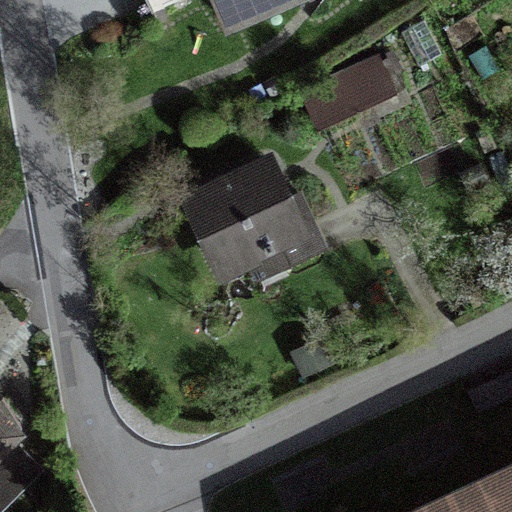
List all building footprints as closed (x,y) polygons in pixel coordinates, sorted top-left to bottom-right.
[(344,0),(149,0),(165,37),(222,14),(234,45),(344,0)] [(391,113),(376,81),(318,107),(333,139),(391,113)] [(289,172),(200,211),(239,298),(327,258),(289,172)] [(38,444),(0,405),(0,511),(14,511),(47,479),(24,457),(38,444)] [(511,511),(511,488),(461,511),(511,511)]
